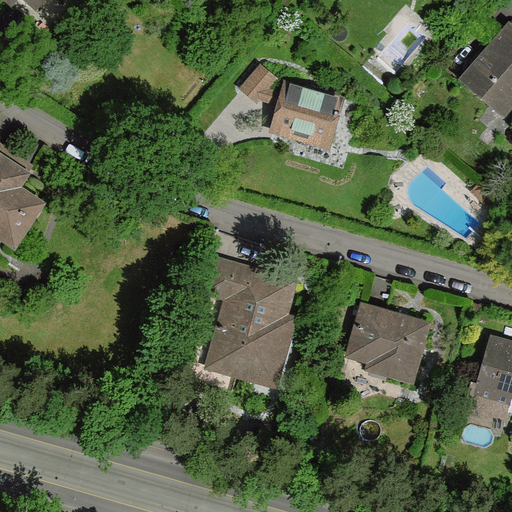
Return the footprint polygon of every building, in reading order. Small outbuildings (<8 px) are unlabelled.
[(26,0),(36,9),(44,0),(26,0)] [(511,26),(463,81),(499,112),(511,96),(511,26)] [(257,102),(276,79),(263,67),(243,90),(257,102)] [(343,102),(286,85),(274,130),(293,136),(295,130),(312,135),(313,133),(332,139),(343,102)] [(0,226),(20,240),(43,205),(19,188),(28,175),(0,155),(0,226)] [(223,297),(232,264),(206,257),(197,289),(223,297)] [(295,283),(232,264),(223,297),(228,298),(210,366),(275,385),(282,360),(280,359),(291,318),(285,317),(295,283)] [(428,326),(365,307),(351,357),(372,362),(370,369),(412,381),(428,326)] [(511,345),(511,344),(492,339),(480,385),(511,395),(511,350),(510,350),(511,345)]
